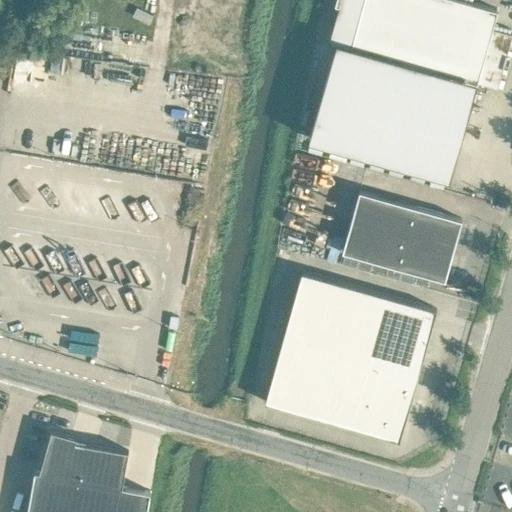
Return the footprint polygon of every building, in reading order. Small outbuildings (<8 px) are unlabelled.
[(511,33),(493,28),(498,9),(466,0),(336,0),(335,4),(361,11),(351,46),(498,88),(511,36),(511,33)] [(13,23),(0,22),(0,46),(14,46),(13,23)] [(450,177),(473,94),(333,54),(309,137),(450,177)] [(441,271),(455,222),(462,218),(360,189),(342,250),(445,279),(441,271)] [(302,270),(265,401),(363,428),(364,424),(397,434),(424,339),(428,341),(437,308),(302,270)] [(146,511),(151,490),(122,485),(129,449),(86,442),(76,440),(77,437),(78,437),(78,436),(52,429),(40,470),(35,469),(27,511),(146,511)]
